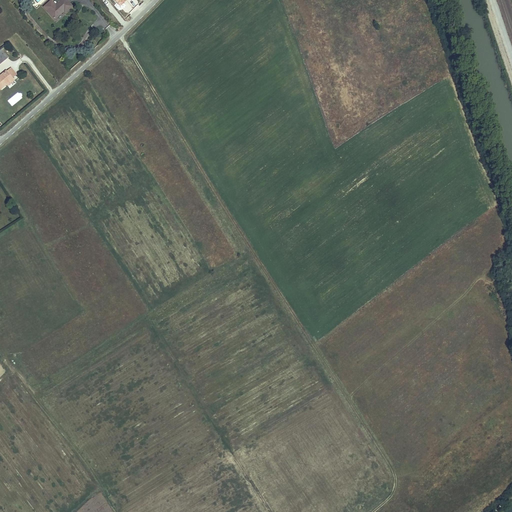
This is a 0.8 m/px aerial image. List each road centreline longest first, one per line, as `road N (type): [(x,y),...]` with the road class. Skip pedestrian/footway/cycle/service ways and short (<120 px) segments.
road 1 (track): [(119,34),(394,475),(394,489),(370,511)]
road 2 (track): [(270,511),(151,323)]
road 3 (unclassified): [(0,142),(156,0)]
